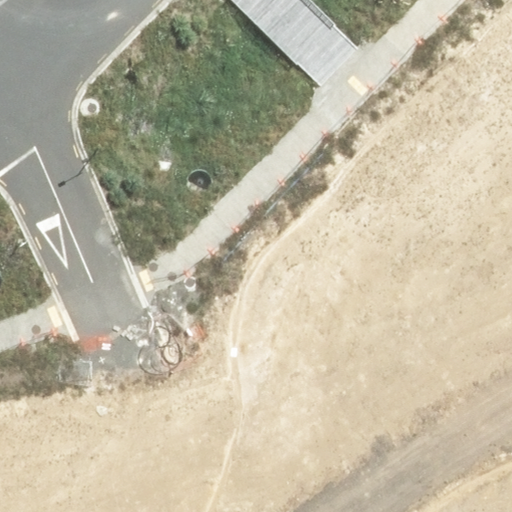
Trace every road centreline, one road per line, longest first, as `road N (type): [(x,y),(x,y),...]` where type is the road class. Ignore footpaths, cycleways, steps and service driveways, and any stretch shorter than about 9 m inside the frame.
road 1 (residential): [(178,494),(7,83)]
road 2 (residential): [(178,494),(511,354)]
road 3 (residential): [(115,0),(7,83)]
